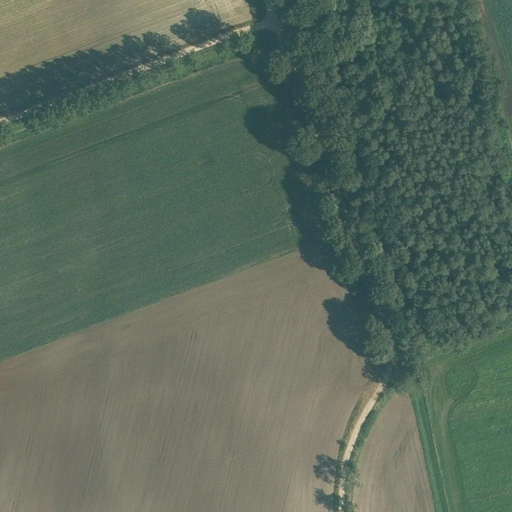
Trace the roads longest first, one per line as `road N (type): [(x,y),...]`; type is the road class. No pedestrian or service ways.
road 1 (track): [(345,511),(353,445),(395,368),(396,347),(277,20)]
road 2 (track): [(0,126),(277,20)]
